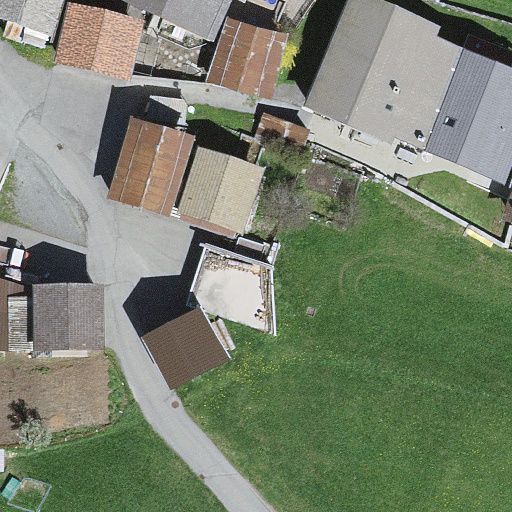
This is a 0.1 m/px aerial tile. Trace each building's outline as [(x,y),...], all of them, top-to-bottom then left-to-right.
[(58,0),(0,0),(0,18),(48,34),(58,0)] [(224,0),(123,0),(203,40),(215,20),(224,0)] [(437,27),(371,0),(342,0),(298,108),(388,145),(392,136),(431,41),(437,27)] [(133,20),(65,5),(52,62),(120,77),(133,20)] [(215,20),(198,76),(254,93),(270,37),(215,20)] [(483,173),(511,103),(511,74),(431,41),(392,136),(483,173)] [(191,135),(121,115),(98,192),(170,212),(187,150),(191,135)] [(170,212),(233,229),(250,168),(187,150),(170,212)] [(511,164),(507,163),(490,217),(511,224),(511,164)] [(192,296),(266,318),(283,260),(210,238),(192,296)] [(79,286),(21,286),(21,344),(79,343),(79,286)] [(196,307),(140,341),(163,380),(220,347),(196,307)]
